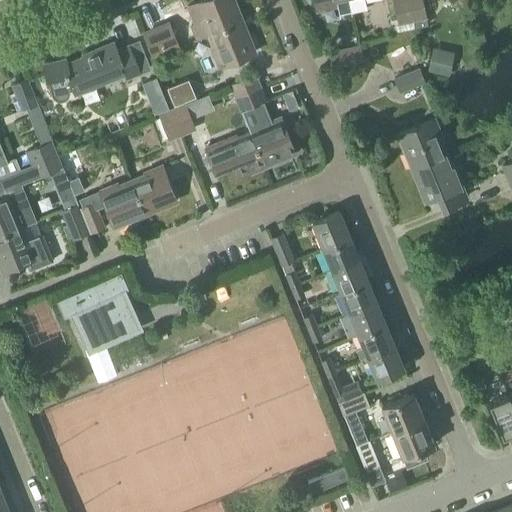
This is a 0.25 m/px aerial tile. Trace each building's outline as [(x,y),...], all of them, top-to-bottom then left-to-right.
[(208,35),(242,21),(233,0),(203,0),(188,6),(194,23),(190,24),(196,38),(208,34),(208,35)] [(333,0),(314,0),(317,11),(335,7),(333,0)] [(366,8),(364,0),(348,0),(351,11),(366,8)] [(392,33),(414,28),(407,0),(394,0),(398,18),(389,20),(392,33)] [(407,0),(414,28),(427,25),(425,17),(426,17),(422,0),(407,0)] [(242,21),(208,35),(213,48),(211,49),(218,66),(254,52),(242,21)] [(165,52),(178,47),(168,22),(155,27),(165,52)] [(152,58),(165,52),(155,27),(142,32),(152,58)] [(68,87),(72,86),(75,93),(123,74),(125,78),(139,73),(128,46),(115,51),(112,43),(82,55),(83,57),(66,64),(65,59),(43,63),(50,92),(51,95),(52,97),(54,98),(56,99),(58,100),(60,100),(64,100),(65,99),(67,97),(68,96),(69,92),(69,89),(68,87)] [(333,66),(363,59),(360,45),(329,52),(333,66)] [(400,91),(425,81),(419,68),(394,78),(400,91)] [(234,98),(260,88),(254,74),(228,84),(234,98)] [(155,77),(141,82),(154,113),(167,107),(155,77)] [(22,110),(36,104),(26,79),(12,85),(22,110)] [(260,88),(234,98),(239,110),(241,110),(249,132),(263,166),(294,153),(280,118),(270,122),(262,101),(265,100),(260,88)] [(182,135),(196,129),(185,102),(171,107),(182,135)] [(168,140),(182,135),(171,107),(157,113),(168,140)] [(411,167),(445,153),(439,139),(442,138),(434,119),(398,133),(411,167)] [(217,143),(204,148),(214,172),(226,167),(231,178),(263,166),(249,132),(236,138),(235,136),(217,143)] [(51,139),(24,151),(30,164),(30,165),(41,161),(57,154),(51,139)] [(0,176),(19,168),(15,157),(7,161),(0,144),(0,176)] [(468,197),(455,165),(451,166),(445,153),(411,167),(425,200),(437,195),(442,207),(468,197)] [(19,168),(0,176),(0,187),(4,197),(6,196),(22,189),(23,189),(21,184),(35,178),(63,167),(57,154),(41,161),(30,165),(30,164),(19,168)] [(511,193),(511,159),(500,165),(511,193)] [(144,213),(176,201),(162,165),(143,173),(144,175),(131,180),(144,213)] [(98,191),(79,199),(82,206),(93,201),(96,208),(104,205),(113,226),(144,213),(131,180),(117,186),(116,184),(98,191)] [(4,197),(0,198),(0,235),(22,227),(21,226),(35,221),(28,203),(22,189),(6,196),(4,197)] [(82,206),(80,206),(90,231),(103,226),(96,208),(93,201),(82,206)] [(76,204),(62,209),(73,238),(87,232),(76,204)] [(322,248),(349,237),(338,210),(311,221),(322,248)] [(22,227),(0,235),(0,263),(2,268),(1,270),(0,270),(0,271),(24,262),(26,261),(29,268),(51,260),(40,234),(27,240),(22,227)] [(281,265),(293,260),(282,233),(270,238),(281,265)] [(331,270),(358,259),(349,237),(322,248),(331,270)] [(340,292),(367,281),(358,259),(331,270),(340,292)] [(290,287),(300,283),(295,271),(285,275),(290,287)] [(121,292),(128,289),(120,272),(56,300),(63,317),(74,312),(90,348),(137,327),(121,292)] [(349,314),(376,303),(367,281),(340,292),(349,314)] [(295,298),(304,294),(300,283),(290,287),(295,298)] [(358,335),(385,324),(376,303),(349,314),(358,335)] [(308,331),(318,327),(312,314),(303,318),(308,331)] [(367,356),(394,345),(385,324),(358,335),(362,346),(355,349),(359,359),(366,356),(367,356)] [(312,341),(322,337),(318,327),(308,331),(312,341)] [(394,345),(367,356),(376,379),(403,368),(394,345)] [(330,357),(320,361),(326,373),(335,369),(330,357)] [(335,369),(326,373),(339,405),(364,395),(363,392),(362,392),(357,379),(342,385),(335,369)] [(391,431),(423,418),(413,392),(380,405),(391,431)] [(364,395),(339,405),(343,416),(343,415),(368,405),(364,395)] [(511,432),(511,405),(508,395),(488,402),(502,436),(511,432)] [(423,418),(391,431),(401,455),(401,456),(406,467),(427,458),(423,447),(434,443),(423,418)] [(365,471),(379,465),(369,440),(355,445),(365,471)]
